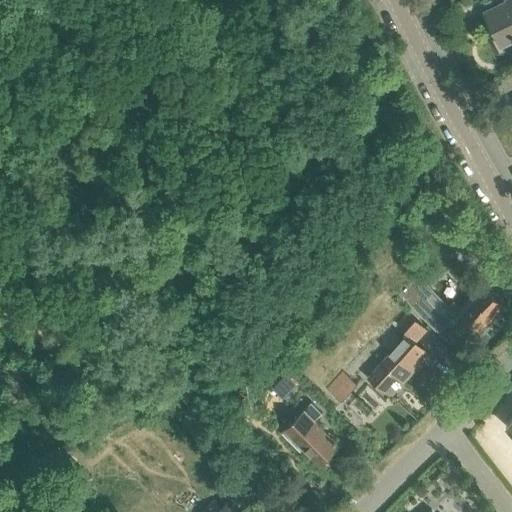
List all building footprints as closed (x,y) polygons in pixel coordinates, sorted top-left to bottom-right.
[(485,12),(502,46),(511,41),(511,0),(504,0),(505,2),(485,12)] [(502,302),(502,301),(503,299),(492,289),(490,291),(483,284),(461,308),(454,301),(442,313),(426,298),(433,291),(422,280),(405,297),(447,337),(468,316),(481,329),(492,317),(490,314),(502,302)] [(407,378),(430,352),(416,340),(426,329),(407,312),(396,323),(406,333),(369,374),(384,388),(400,371),(407,378)] [(341,400),(355,384),(342,372),(328,388),(341,400)] [(319,460),(339,441),(316,415),(324,408),(314,397),(282,426),(302,448),(305,445),(319,460)] [(242,511),(230,500),(217,511),(242,511)] [(298,511),(289,503),(279,511),(298,511)]
